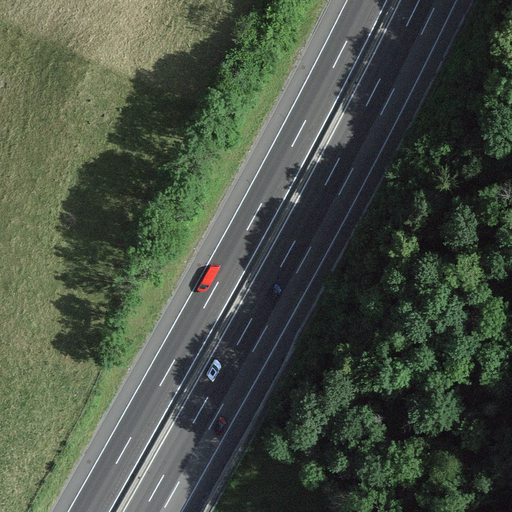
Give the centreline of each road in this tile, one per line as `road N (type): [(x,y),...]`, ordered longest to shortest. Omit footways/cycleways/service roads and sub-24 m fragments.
road 1 (motorway): [(366,0),(91,511)]
road 2 (motorway): [(155,511),(302,251),(428,0)]
